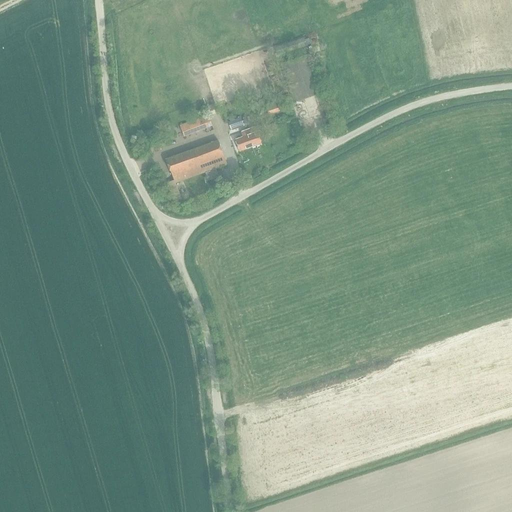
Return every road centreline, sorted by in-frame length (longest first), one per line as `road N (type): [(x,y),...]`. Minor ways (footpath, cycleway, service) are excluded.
road 1 (unclassified): [(197,221),(395,112),(511,86)]
road 2 (unclassified): [(230,511),(205,327),(179,262)]
road 3 (unclassified): [(151,210),(110,118),(98,0)]
